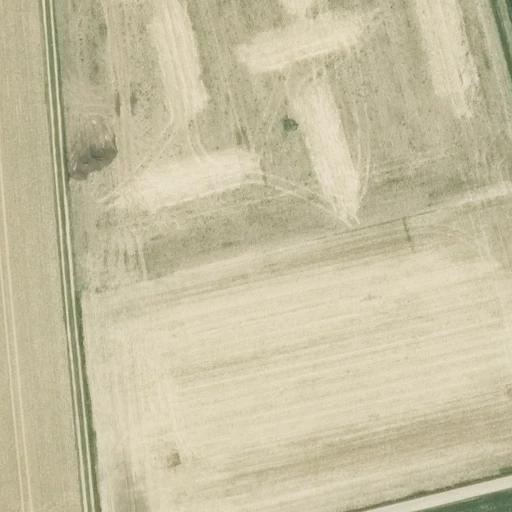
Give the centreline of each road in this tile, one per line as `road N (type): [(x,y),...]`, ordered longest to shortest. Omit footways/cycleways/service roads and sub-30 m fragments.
road 1 (track): [(44,0),(94,511)]
road 2 (track): [(511,480),(386,511)]
